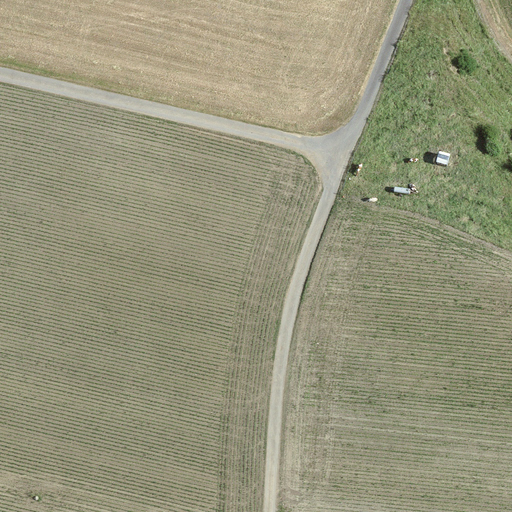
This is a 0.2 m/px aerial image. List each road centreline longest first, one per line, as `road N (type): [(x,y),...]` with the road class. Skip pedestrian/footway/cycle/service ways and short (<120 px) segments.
road 1 (track): [(271,511),(288,308),(406,0)]
road 2 (track): [(0,77),(344,154)]
